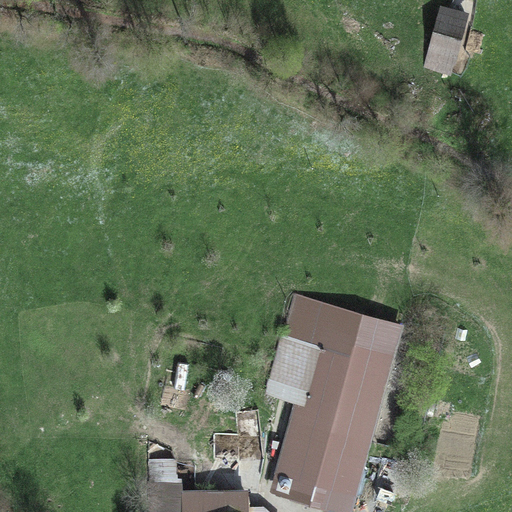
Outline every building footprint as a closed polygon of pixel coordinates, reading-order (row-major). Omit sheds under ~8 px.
[(426,67),(449,74),(465,14),(442,8),(426,67)] [(324,326),(390,345),(395,327),(297,300),(288,331),(320,340),(324,326)] [(328,504),(350,510),(364,459),(359,458),(390,345),(324,326),(320,340),(282,473),(333,487),(328,504)] [(279,485),(328,504),(333,487),(282,473),(279,485)] [(246,511),(246,493),(191,495),(191,511),(178,511),(177,481),(153,481),(153,511),(246,511)]
